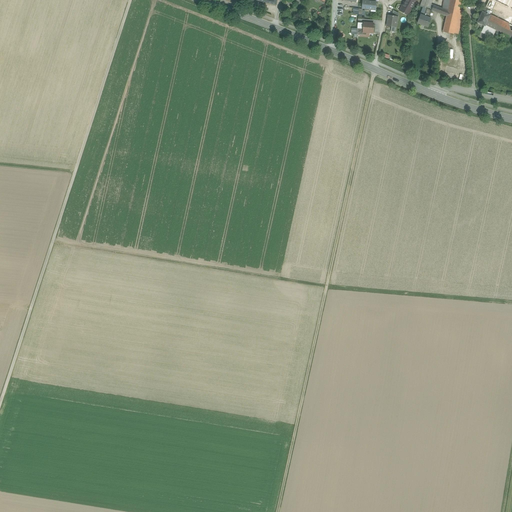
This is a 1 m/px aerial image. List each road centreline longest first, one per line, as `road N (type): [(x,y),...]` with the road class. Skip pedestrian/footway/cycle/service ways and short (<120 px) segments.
road 1 (track): [(52,242),(326,286),(511,302)]
road 2 (track): [(277,511),(374,69)]
road 3 (track): [(0,404),(130,0)]
road 4 (secondary): [(275,28),(434,95)]
